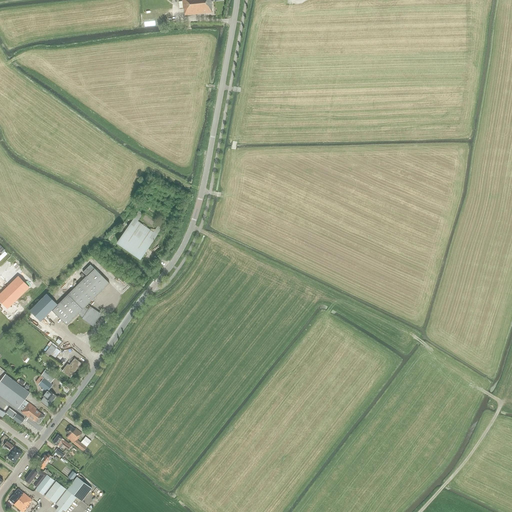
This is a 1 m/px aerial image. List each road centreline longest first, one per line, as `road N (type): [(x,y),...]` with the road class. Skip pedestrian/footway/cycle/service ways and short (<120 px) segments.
road 1 (secondary): [(36,449),(185,240),(203,186),(236,0)]
road 2 (track): [(420,511),(495,418),(500,403),(483,391)]
